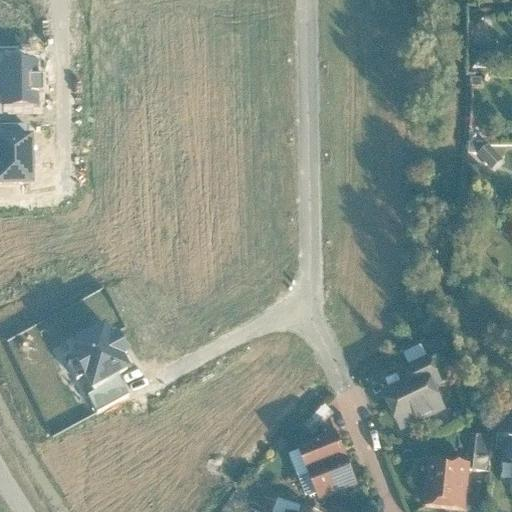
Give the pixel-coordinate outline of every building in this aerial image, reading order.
[(489,51),(471,52),(471,71),(489,70),(489,51)] [(0,109),(39,109),(38,60),(0,61),(0,109)] [(0,183),(34,182),(33,132),(0,132),(0,183)] [(485,145),(476,153),(491,171),(500,163),(485,145)] [(406,170),(369,171),(370,217),(408,216),(406,170)] [(369,171),(331,172),(332,218),(370,217),(369,171)] [(48,215),(0,223),(0,259),(54,250),(52,233),(48,215)] [(75,225),(52,233),(54,250),(56,258),(84,248),(75,225)] [(207,323),(181,268),(144,286),(171,341),(207,323)] [(117,371),(133,363),(109,318),(63,343),(87,387),(90,385),(117,371)] [(378,395),(399,434),(443,412),(432,388),(440,383),(427,356),(399,369),(406,381),(378,395)] [(131,397),(117,371),(90,385),(93,390),(86,394),(97,414),(131,397)] [(511,415),(507,413),(494,439),(493,453),(504,455),(503,467),(511,468),(508,495),(511,495),(511,415)] [(333,434),(294,448),(305,475),(343,460),(333,434)] [(487,473),(490,439),(475,437),(471,472),(487,473)] [(343,460),(305,475),(316,503),(355,487),(343,460)] [(451,511),(463,511),(468,466),(425,462),(420,509),(451,511)] [(308,511),(309,511),(275,497),(271,508),(281,511),(308,511)] [(358,511),(333,503),(329,511),(358,511)]
